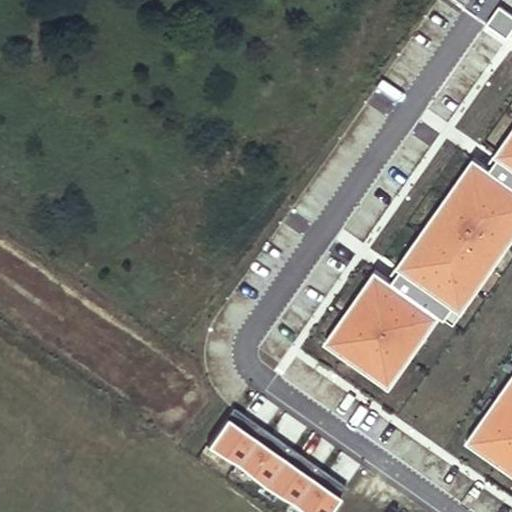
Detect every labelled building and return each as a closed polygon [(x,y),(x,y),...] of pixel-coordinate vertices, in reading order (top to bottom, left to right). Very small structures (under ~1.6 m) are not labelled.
[(423,60),(471,0),(430,0),(399,40),(423,60)] [(376,81),(366,102),(389,113),(399,92),(376,81)] [(511,250),(511,119),(394,273),(374,273),(325,345),(391,390),(438,320),(455,325),(511,250)] [(294,217),(317,227),(322,216),(299,205),(294,217)] [(212,379),(216,367),(188,357),(184,368),(212,379)] [(511,374),(467,436),(511,469),(511,374)] [(207,444),(300,511),(328,511),(346,488),(235,407),(207,444)]
